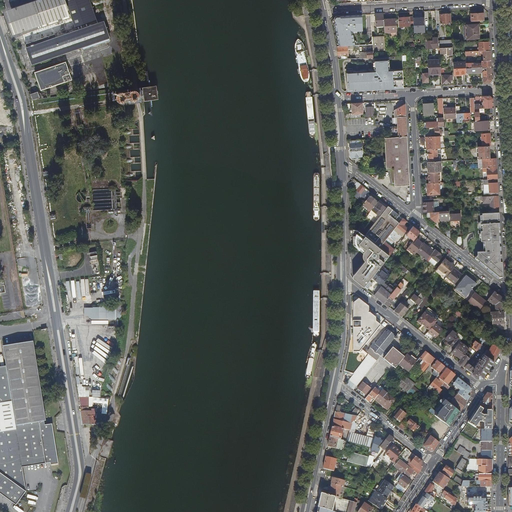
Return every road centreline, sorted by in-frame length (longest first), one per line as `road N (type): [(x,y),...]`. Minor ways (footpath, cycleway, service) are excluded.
road 1 (secondary): [(0,52),(20,113),(77,452)]
road 2 (secondary): [(341,285),(338,340),(302,511)]
road 3 (residential): [(482,390),(341,285)]
road 4 (residential): [(322,10),(496,1)]
road 5 (secondary): [(307,511),(334,383)]
road 6 (residential): [(419,222),(411,94)]
road 7 (residential): [(507,215),(501,89)]
road 8 (residential): [(334,383),(433,461)]
